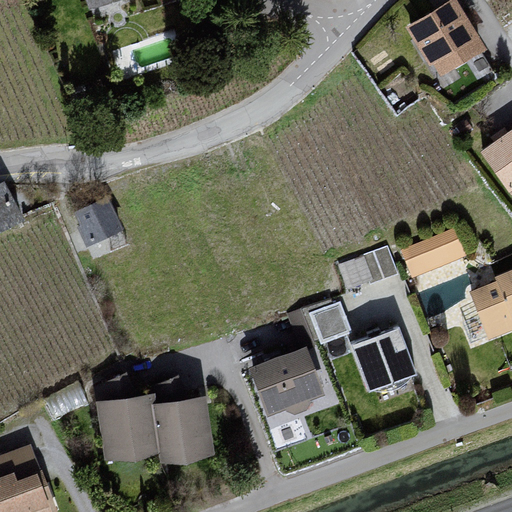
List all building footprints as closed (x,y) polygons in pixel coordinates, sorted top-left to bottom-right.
[(84,0),(88,9),(115,0),(84,0)] [(449,0),(404,29),(436,79),(483,53),(454,0),(449,0)] [(511,128),(480,153),(511,194),(511,128)] [(1,183),(0,183),(0,231),(23,222),(1,183)] [(107,202),(75,215),(84,247),(121,230),(107,202)] [(453,230),(401,249),(412,280),(464,257),(453,230)] [(388,241),(362,251),(372,277),(398,267),(388,241)] [(511,271),(497,278),(499,282),(471,294),(489,337),(511,327),(511,271)] [(331,298),(287,313),(295,336),(304,332),(309,346),(352,331),(341,300),(333,303),(331,298)] [(397,328),(349,344),(365,392),(412,375),(397,328)] [(307,348),(251,369),(264,417),(286,409),(292,414),(304,411),(307,405),(324,394),(307,348)] [(153,394),(92,401),(102,462),(156,455),(154,402),(153,394)] [(205,396),(154,402),(156,455),(158,462),(211,458),(205,396)] [(0,511),(56,511),(43,475),(19,481),(12,474),(0,477),(0,511)]
